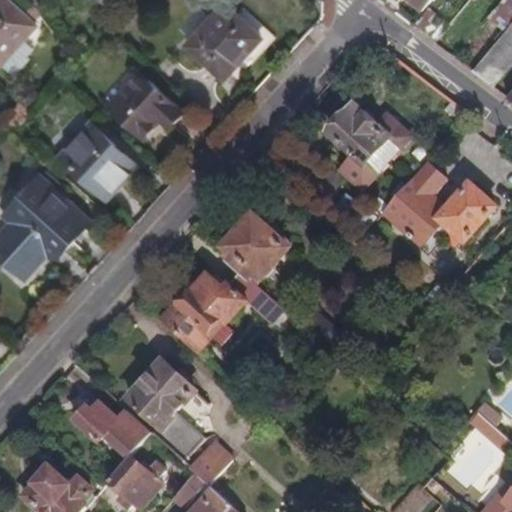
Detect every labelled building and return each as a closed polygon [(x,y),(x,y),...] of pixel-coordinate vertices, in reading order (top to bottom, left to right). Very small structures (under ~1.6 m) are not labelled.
[(22,42),(36,26),(4,0),(0,0),(0,66),(0,67),(22,42)] [(24,0),(40,13),(50,0),(24,0)] [(428,10),(436,0),(404,0),(424,16),(428,10)] [(499,42),(511,26),(511,0),(500,0),(479,25),(499,42)] [(226,81),(263,40),(225,5),(188,47),(226,81)] [(426,38),(440,21),(428,10),(424,16),(413,28),(426,38)] [(511,26),(499,42),(473,73),(492,87),(511,63),(511,26)] [(13,78),(29,60),(26,58),(32,51),(22,42),(0,67),(13,78)] [(191,121),(149,83),(119,116),(153,147),(169,129),(177,136),(191,121)] [(15,134),(33,114),(22,104),(4,124),(15,134)] [(365,190),(411,137),(388,117),(378,128),(355,108),(332,135),(353,154),(346,162),(348,164),(342,170),(365,190)] [(136,169),(90,127),(60,159),(107,201),(136,169)] [(62,253),(90,224),(38,175),(1,216),(8,222),(0,230),(0,259),(23,281),(45,258),(56,247),(62,253)] [(467,242),(496,207),(470,185),(441,220),(467,242)] [(380,221),(348,195),(334,211),(330,208),(322,217),(358,246),(380,221)] [(258,286),(290,250),(279,240),(284,235),(273,225),(268,230),(256,219),(244,232),(240,228),(229,240),(233,243),(223,254),(242,271),(258,286)] [(52,264),(62,253),(56,247),(45,258),(52,264)] [(228,325),(248,303),(254,309),(267,294),(258,286),(242,271),(226,289),(210,275),(182,307),(179,304),(163,322),(194,351),(222,320),(228,325)] [(437,308),(450,292),(442,286),(429,301),(437,308)] [(200,356),(228,325),(222,320),(194,351),(200,356)] [(196,393),(164,363),(130,400),(160,428),(153,435),(183,462),(204,439),(176,413),(196,393)] [(153,435),(127,412),(119,420),(101,404),(94,412),(90,407),(77,421),(102,445),(107,439),(131,461),(134,457),(153,435)] [(504,421),(486,404),(483,407),(478,413),(496,429),(504,421)] [(511,443),(496,429),(478,413),(471,420),(511,456),(511,455),(511,443)] [(211,488),(235,462),(217,445),(207,455),(201,449),(186,465),(197,475),(208,485),(211,488)] [(166,486),(134,457),(131,461),(110,483),(141,511),(143,511),(150,504),(159,511),(164,511),(176,499),(197,475),(186,465),(185,464),(166,486)] [(40,511),(85,511),(99,496),(78,478),(70,486),(53,470),(50,473),(48,470),(39,480),(41,483),(26,499),(40,511)] [(187,509),(208,485),(197,475),(176,499),(187,509)] [(511,511),(511,483),(486,511),(511,511)] [(231,511),(234,509),(216,492),(198,511),(231,511)]
